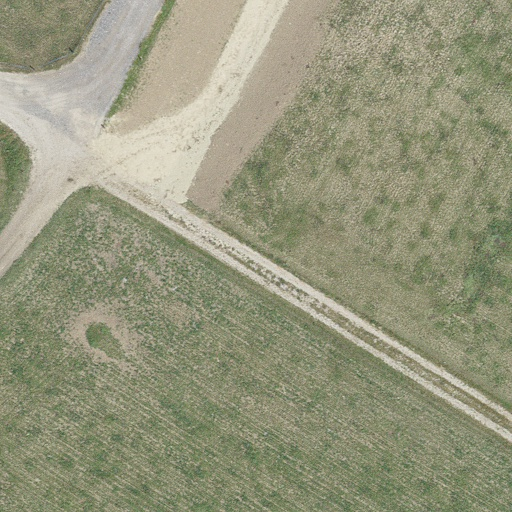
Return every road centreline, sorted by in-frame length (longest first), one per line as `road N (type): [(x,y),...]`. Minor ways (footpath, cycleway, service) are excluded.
road 1 (track): [(511,411),(0,98)]
road 2 (track): [(71,137),(48,193),(0,259)]
